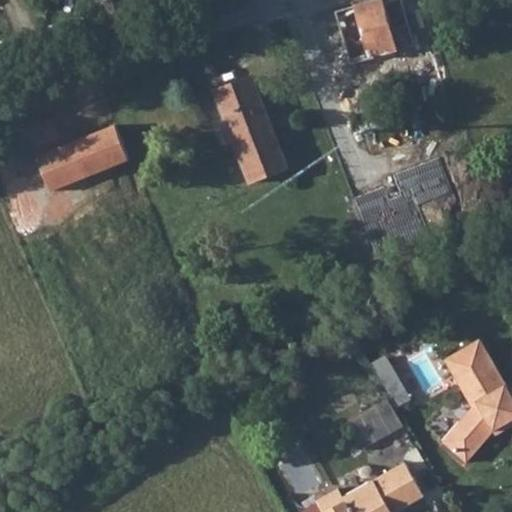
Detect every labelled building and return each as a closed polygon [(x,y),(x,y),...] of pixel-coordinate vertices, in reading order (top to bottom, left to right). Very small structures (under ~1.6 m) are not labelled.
[(351,64),(416,46),(402,0),(375,0),(336,11),(351,64)] [(444,0),(437,0),(427,3),(430,13),(447,8),(444,0)] [(250,182),(288,168),(253,77),(215,91),(250,182)] [(72,142),(37,156),(51,191),(86,177),(84,173),(109,163),(110,167),(130,159),(116,125),(97,133),(98,137),(74,146),(72,142)] [(486,209),(477,214),(484,226),(492,221),(486,209)] [(477,214),(459,224),(466,236),(484,226),(477,214)] [(459,224),(450,229),(457,241),(466,236),(459,224)] [(457,241),(450,229),(434,237),(441,251),(457,241)] [(441,442),(465,462),(492,431),(499,427),(501,431),(511,424),(511,394),(511,395),(478,339),(443,359),(465,396),(470,393),(475,402),(441,442)] [(363,414),(377,439),(403,423),(389,399),(363,414)] [(364,446),(377,439),(363,414),(350,421),(364,446)] [(395,511),(425,496),(406,462),(344,497),(339,488),(317,501),(323,511),(395,511)]
